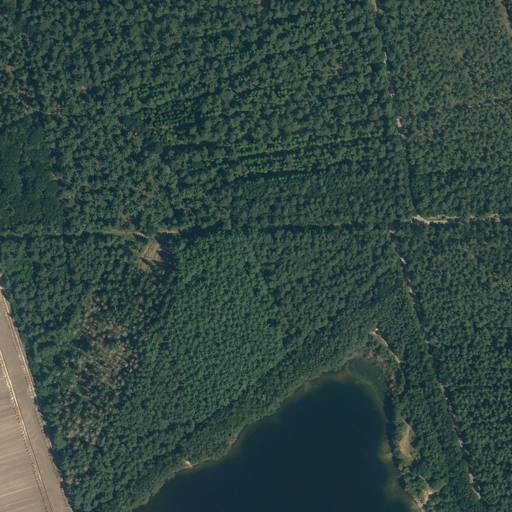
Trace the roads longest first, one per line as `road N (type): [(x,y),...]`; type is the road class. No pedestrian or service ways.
road 1 (track): [(0,7),(165,164),(214,146),(389,112)]
road 2 (unclassified): [(396,231),(0,245)]
road 3 (unclassified): [(396,231),(485,511)]
road 4 (track): [(414,230),(364,0)]
